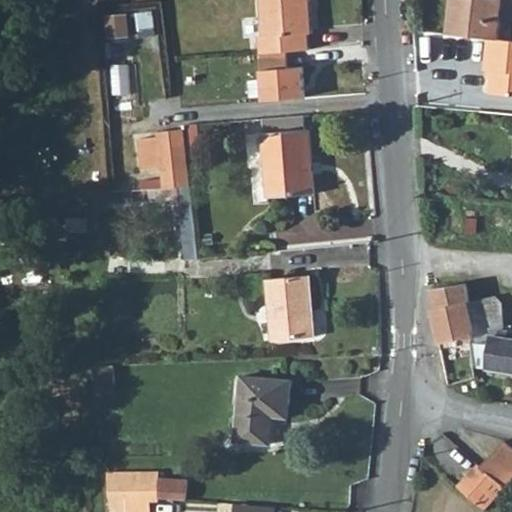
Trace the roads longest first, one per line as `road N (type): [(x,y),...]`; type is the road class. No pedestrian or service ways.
road 1 (residential): [(399,258),(388,0)]
road 2 (residential): [(389,511),(404,390),(399,258)]
